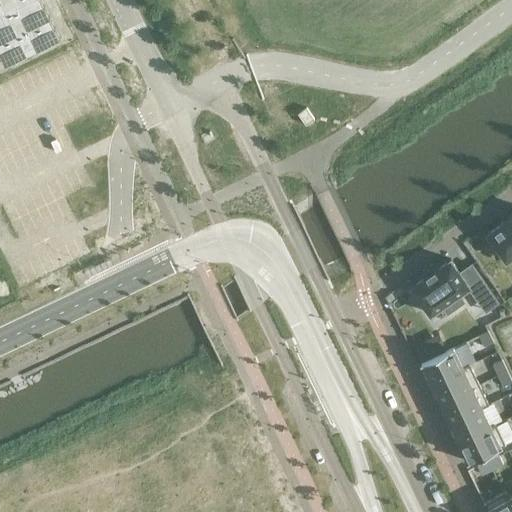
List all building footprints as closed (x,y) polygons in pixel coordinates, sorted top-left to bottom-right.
[(0,0),(0,51),(6,64),(60,38),(42,0),(0,0)] [(501,223),(500,223),(501,224),(489,232),(487,233),(488,235),(506,260),(511,255),(511,215),(510,217),(501,223)] [(449,260),(436,269),(434,270),(428,275),(426,276),(413,285),(411,286),(412,288),(413,288),(430,313),(442,305),(447,313),(464,301),(458,294),(468,287),(474,294),(486,285),(471,264),(460,272),(452,260),(451,258),(449,260)] [(481,319),(470,324),(476,335),(486,330),(481,319)] [(488,330),(479,334),(484,345),(493,341),(488,330)] [(413,346),(412,346),(419,361),(437,352),(430,338),(413,346)] [(463,367),(453,347),(421,362),(431,383),(463,367)] [(502,359),(493,364),(498,374),(507,370),(502,359)] [(463,367),(431,383),(440,402),(477,384),(468,365),(463,367)] [(503,385),(511,380),(507,370),(498,374),(503,385)] [(477,384),(440,402),(449,422),(482,406),(486,404),(477,384)] [(449,422),(459,441),(491,426),(482,406),(449,422)] [(501,446),(491,426),(459,441),(468,462),(501,446)] [(503,463),(499,454),(488,460),(492,469),(503,463)] [(477,465),(481,474),(492,469),(488,460),(477,465)] [(511,511),(511,503),(505,491),(484,503),(488,509),(489,511),(511,511)]
